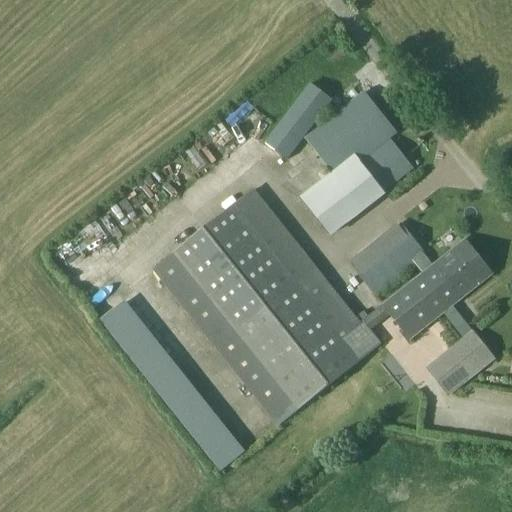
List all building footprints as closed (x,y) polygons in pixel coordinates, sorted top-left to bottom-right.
[(287,159),(331,100),(311,85),(266,143),(287,159)] [(330,175),(300,201),(328,237),(413,169),(390,140),(395,136),(361,94),(305,139),(332,173),(330,175)] [(205,169),(220,167),(217,150),(203,152),(205,169)] [(304,195),(316,180),(298,166),(286,181),(304,195)] [(280,424),(353,367),(382,344),(375,334),(373,335),(364,323),(360,326),(252,191),(155,268),(280,424)] [(151,216),(159,212),(152,197),(144,200),(151,216)] [(424,253),(401,224),(350,265),(373,293),(424,253)] [(465,240),(464,241),(382,305),(410,340),(492,275),(465,240)] [(493,361),(470,332),(449,349),(455,356),(434,374),(450,395),(493,361)] [(143,377),(152,395),(165,388),(156,370),(143,377)] [(162,405),(175,421),(189,410),(175,394),(162,405)] [(199,419),(185,430),(211,464),(225,453),(199,419)] [(234,462),(217,475),(222,482),(240,469),(234,462)]
